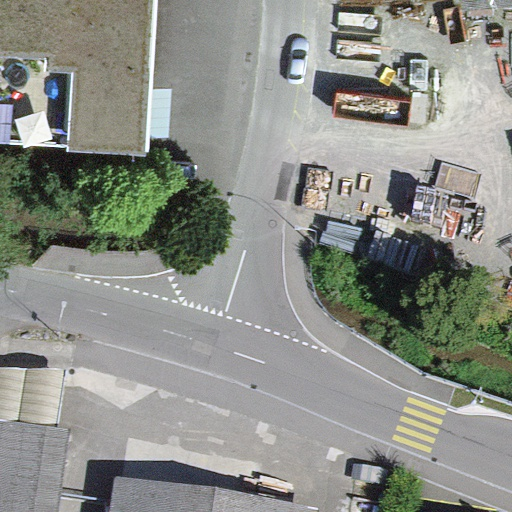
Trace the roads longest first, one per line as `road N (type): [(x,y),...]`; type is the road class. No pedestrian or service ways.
road 1 (residential): [(221,345),(279,52),(280,0)]
road 2 (unclassified): [(221,345),(511,452)]
road 3 (unknown): [(221,345),(179,401),(106,437),(95,451),(85,511)]
road 4 (residential): [(0,291),(221,345)]
